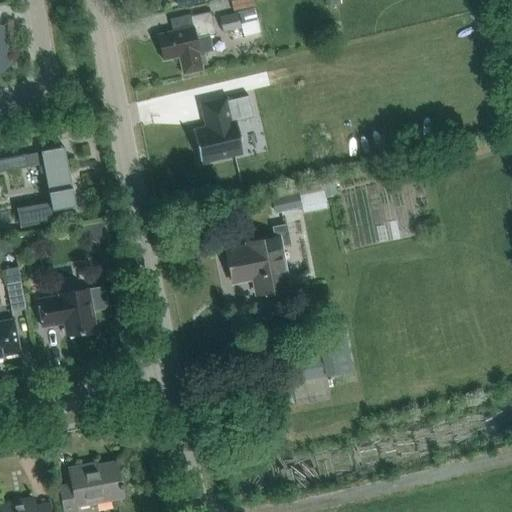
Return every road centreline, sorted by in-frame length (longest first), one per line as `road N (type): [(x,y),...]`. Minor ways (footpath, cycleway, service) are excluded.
road 1 (tertiary): [(170,381),(95,0)]
road 2 (residential): [(170,381),(0,413)]
road 3 (tertiary): [(195,511),(170,381)]
road 4 (residential): [(0,105),(34,92),(44,77),(35,0)]
